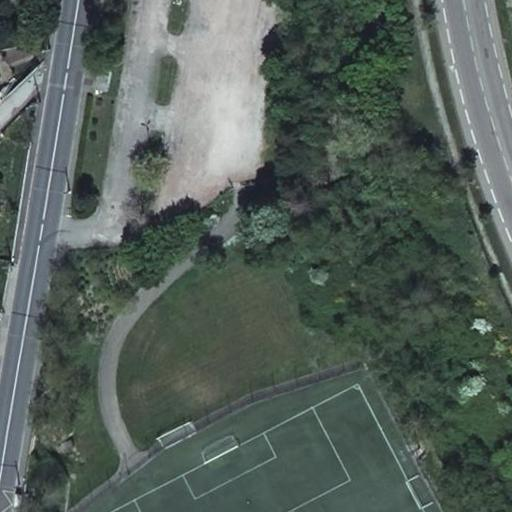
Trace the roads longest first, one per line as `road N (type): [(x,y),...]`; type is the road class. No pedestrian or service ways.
road 1 (tertiary): [(73,44),(0,485)]
road 2 (tertiary): [(468,0),(479,76),(511,160)]
